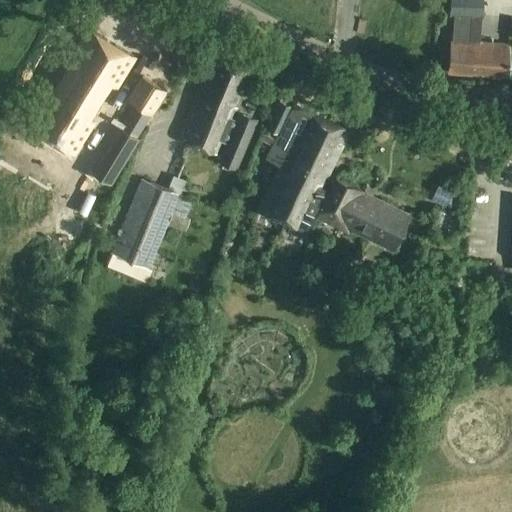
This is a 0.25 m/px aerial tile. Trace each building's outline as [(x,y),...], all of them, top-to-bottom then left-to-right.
[(454,16),(452,40),(450,40),(448,73),(472,74),(472,71),(482,72),(482,75),(508,77),(510,44),(469,41),(471,16),(481,17),(482,0),(450,0),(449,15),(454,16)] [(59,99),(47,91),(26,126),(60,146),(66,136),(80,144),(94,121),(84,115),(105,81),(116,86),(133,58),(85,29),(71,52),(83,59),(59,99)] [(242,96),(252,72),(208,52),(199,73),(204,75),(177,137),(216,154),(222,141),(226,143),(218,160),(235,167),(253,125),(236,117),(235,120),(231,119),(236,108),(230,105),(235,94),(242,96)] [(140,76),(127,99),(138,105),(124,130),(120,128),(102,161),(119,171),(138,137),(136,136),(150,112),(152,113),(165,90),(140,76)] [(255,88),(252,98),(262,101),(265,92),(255,88)] [(378,115),(399,119),(402,99),(381,95),(378,115)] [(305,231),(319,203),(322,205),(329,191),(322,187),(349,130),(292,103),(266,158),(279,164),(257,209),(305,231)] [(106,265),(132,276),(137,263),(145,267),(148,268),(166,223),(171,212),(178,193),(167,189),(141,178),(110,252),(112,253),(106,265)] [(329,191),(322,205),(317,216),(350,232),(352,226),(391,245),(406,214),(367,195),(368,194),(335,178),(329,191)] [(13,212),(19,217),(31,200),(25,195),(13,212)] [(171,212),(166,223),(184,230),(189,219),(184,217),(171,212)] [(198,307),(201,296),(190,293),(187,304),(198,307)] [(511,294),(503,300),(511,314),(511,294)] [(144,441),(118,440),(118,457),(143,458),(144,441)]
